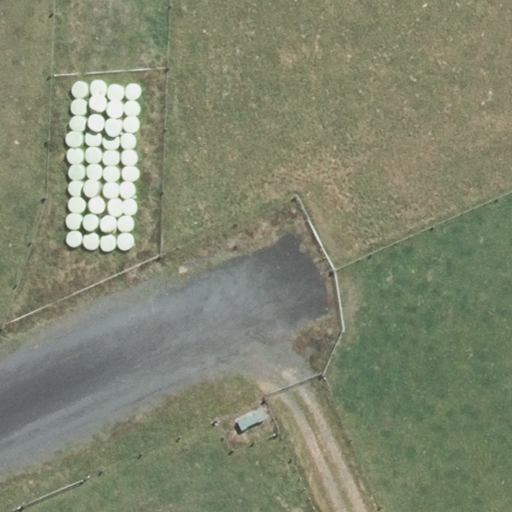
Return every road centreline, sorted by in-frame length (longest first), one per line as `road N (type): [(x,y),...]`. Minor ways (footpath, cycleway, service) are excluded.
road 1 (unclassified): [(0,421),(334,273)]
road 2 (track): [(217,326),(312,511)]
